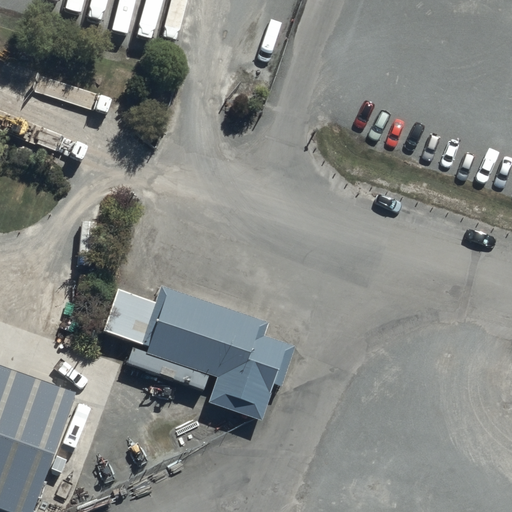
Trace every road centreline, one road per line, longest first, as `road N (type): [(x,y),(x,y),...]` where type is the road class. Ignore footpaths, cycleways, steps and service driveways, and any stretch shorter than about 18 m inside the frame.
road 1 (unclassified): [(511,280),(0,103)]
road 2 (unknown): [(350,225),(265,462)]
road 3 (unknown): [(504,278),(505,511)]
road 4 (unknown): [(257,193),(311,0)]
road 5 (unknown): [(196,0),(204,42),(172,163)]
